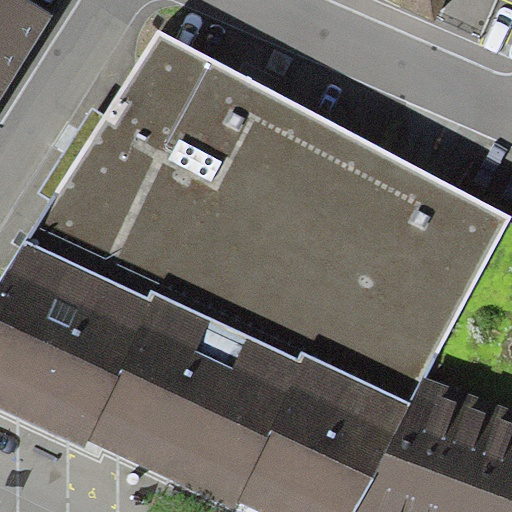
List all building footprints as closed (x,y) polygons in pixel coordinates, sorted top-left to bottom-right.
[(0,0),(0,100),(53,15),(28,0),(0,0)] [(390,0),(434,21),(437,14),(443,0),(390,0)] [(443,0),(437,14),(480,35),(496,0),(443,0)] [(412,402),(510,220),(511,218),(511,214),(424,169),(158,29),(103,115),(51,199),(25,240),(148,297),(152,289),(298,359),(301,351),(412,402)] [(51,199),(103,115),(92,108),(40,192),(51,199)] [(354,511),(510,511),(511,508),(511,221),(510,220),(412,402),(354,511)] [(238,501),(261,511),(354,511),(412,402),(301,351),(298,359),(152,289),(148,297),(25,240),(0,279),(0,408),(85,448),(89,439),(234,510),(238,501)]
